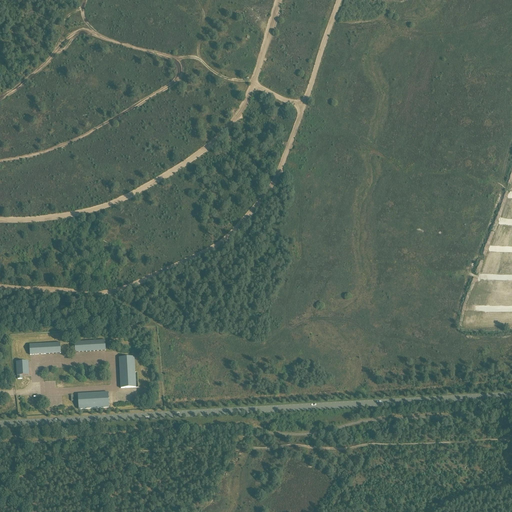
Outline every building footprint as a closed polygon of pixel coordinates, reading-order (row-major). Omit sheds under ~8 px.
[(75,348),(75,352),(106,350),(105,341),(74,342),(75,343),(72,343),(73,348),(75,348)] [(29,345),(30,355),(61,353),(60,343),(29,345)] [(119,357),(121,388),(136,388),(134,356),(119,357)] [(22,375),(29,375),(28,361),(16,362),(17,379),(22,379),(22,375)] [(109,393),(78,394),(79,409),(109,407),(109,393)]
